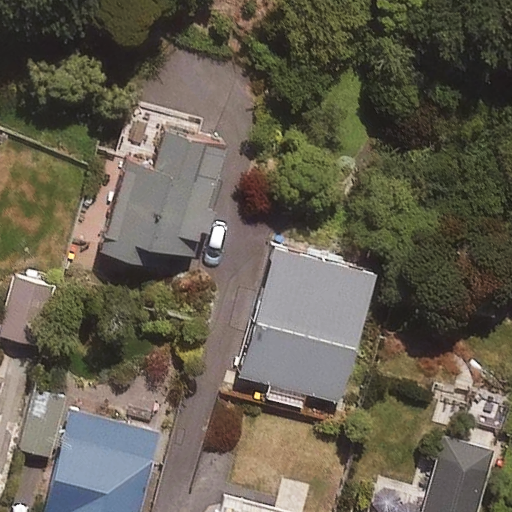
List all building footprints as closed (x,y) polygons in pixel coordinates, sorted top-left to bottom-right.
[(228,140),(164,121),(152,161),(129,155),(103,248),(152,261),(157,243),(195,254),(228,140)] [(364,271),(264,247),(234,376),(268,384),(266,397),(296,404),(299,393),(333,401),(364,271)] [(63,285),(16,272),(0,329),(0,331),(46,345),(63,285)] [(66,396),(36,388),(21,447),(51,454),(66,396)] [(140,511),(163,429),(75,406),(46,511),(140,511)] [(469,511),(487,454),(439,439),(417,511),(469,511)] [(213,511),(284,511),(219,494),(213,511)]
